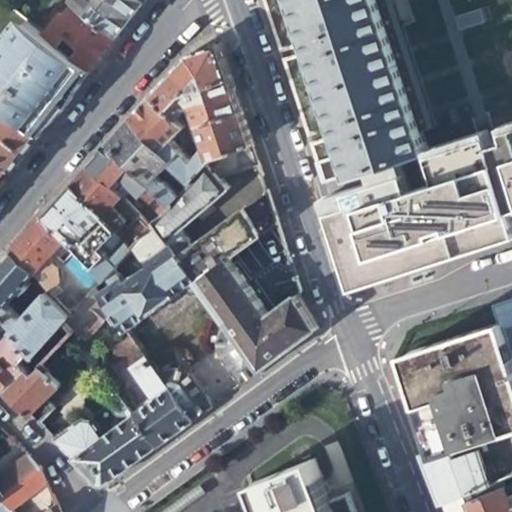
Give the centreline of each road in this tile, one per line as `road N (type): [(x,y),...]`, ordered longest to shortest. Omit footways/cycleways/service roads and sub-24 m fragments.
road 1 (residential): [(231,0),(347,338)]
road 2 (residential): [(0,228),(190,0)]
road 3 (residential): [(119,511),(347,338)]
road 4 (residential): [(347,338),(414,511)]
road 5 (residential): [(347,338),(397,306),(511,269)]
road 6 (residential): [(0,406),(87,511)]
